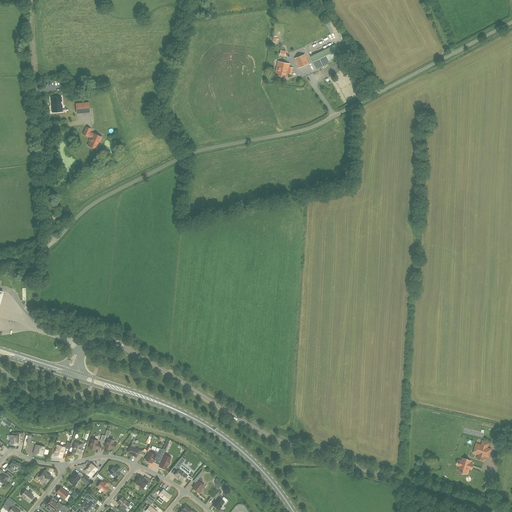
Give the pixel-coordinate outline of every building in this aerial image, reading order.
[(315,3),(317,9),(323,6),(320,0),(315,3)] [(333,32),(326,20),(324,22),(331,34),(333,32)] [(316,68),(340,57),(334,45),(310,57),(316,68)] [(308,64),(304,54),(295,58),(299,67),(308,64)] [(275,75),(286,78),(289,64),(278,62),(275,75)] [(60,100),(51,101),(52,115),(62,114),(61,108),(60,108),(60,105),(61,105),(60,100)] [(83,134),(88,136),(91,137),(87,145),(96,149),(102,137),(93,133),(93,134),(89,132),(91,129),(86,127),(83,134)] [(10,440),(10,444),(13,445),(14,446),(16,446),(17,445),(18,445),(18,442),(22,443),(22,442),(22,439),(23,433),(16,433),(12,433),(12,435),(11,435),(11,436),(10,440)] [(496,435),(493,446),(498,448),(502,437),(496,435)] [(106,441),(107,442),(105,447),(106,448),(107,448),(107,449),(108,449),(109,449),(110,449),(111,448),(114,449),(116,444),(113,443),(114,441),(108,438),(108,440),(107,440),(107,441),(106,441)] [(91,443),(89,448),(91,449),(92,450),(93,450),(94,449),(95,450),(96,448),(99,449),(100,444),(97,443),(98,441),(92,439),(91,440),(91,441),(90,442),(91,443)] [(482,440),(480,446),(477,444),(474,452),(479,454),(477,459),(484,461),(486,457),(489,458),(492,449),(488,447),(489,442),(482,440)] [(75,443),(72,452),(74,453),(74,454),(76,454),(77,454),(79,454),(82,445),(75,443)] [(42,456),(44,447),(36,445),(34,454),(42,456)] [(58,445),(54,455),(56,455),(57,456),(59,457),(60,457),(61,457),(64,448),(58,445)] [(130,448),(128,449),(128,451),(128,452),(128,453),(133,455),(133,456),(136,457),(139,450),(130,447),(130,448)] [(149,452),(145,460),(147,461),(147,462),(149,463),(150,462),(152,463),(152,462),(153,460),(154,458),(155,458),(158,459),(159,456),(160,454),(162,451),(162,450),(159,448),(158,452),(157,453),(156,455),(154,454),(155,451),(151,448),(149,451),(149,452)] [(159,456),(158,459),(162,461),(159,466),(160,467),(161,468),(163,469),(164,469),(165,469),(169,461),(171,458),(165,455),(164,454),(165,452),(162,451),(160,454),(159,456)] [(468,468),(470,469),(470,468),(471,465),(472,463),(470,463),(471,462),(462,459),(461,461),(460,460),(460,461),(459,463),(459,464),(458,466),(460,466),(458,471),(461,472),(462,472),(463,472),(467,474),(467,473),(468,468)] [(13,460),(8,467),(11,470),(12,469),(17,468),(19,468),(21,464),(13,460)] [(91,464),(85,472),(90,476),(91,476),(97,469),(95,468),(95,467),(94,465),(93,465),(91,464)] [(121,470),(119,468),(117,466),(115,469),(113,467),(109,472),(116,478),(120,473),(119,472),(121,470)] [(179,469),(175,475),(177,477),(178,477),(180,479),(181,481),(182,481),(183,481),(183,480),(185,479),(185,478),(187,475),(179,470),(180,469),(179,469)] [(44,471),(39,477),(46,483),(48,480),(49,480),(50,479),(50,478),(51,477),(44,471)] [(85,475),(84,476),(79,472),(77,475),(75,473),(68,480),(70,482),(70,483),(71,484),(73,484),(74,485),(80,478),(88,484),(91,481),(85,475)] [(135,482),(143,488),(147,482),(149,484),(151,481),(146,477),(144,480),(140,476),(139,478),(138,478),(136,479),(136,481),(135,482)] [(203,481),(197,476),(193,481),(196,484),(193,488),(194,489),(194,490),(195,492),(197,492),(198,493),(204,485),(201,483),(203,481)] [(105,481),(103,483),(101,482),(97,487),(105,493),(109,488),(107,487),(109,485),(105,481)] [(60,487),(56,493),(64,499),(69,494),(60,487)] [(33,497),(26,490),(21,496),(29,502),(33,497)] [(163,490),(159,495),(160,496),(159,498),(163,502),(164,500),(166,501),(171,496),(163,490)] [(213,505),(214,507),(215,508),(217,508),(218,509),(224,502),(221,499),(223,498),(219,495),(222,492),(219,490),(213,498),(216,500),(213,505)] [(80,507),(78,509),(78,510),(81,511),(83,511),(84,511),(86,511),(89,511),(95,506),(94,505),(97,502),(88,494),(84,497),(86,499),(89,502),(83,509),(80,507)] [(8,511),(19,511),(13,507),(12,507),(16,502),(9,497),(4,504),(11,509),(8,511)] [(122,497),(121,499),(117,502),(124,508),(123,510),(124,511),(125,511),(127,511),(125,509),(130,504),(122,497)] [(51,500),(47,505),(51,509),(55,511),(58,511),(63,506),(58,502),(56,504),(51,500)]
